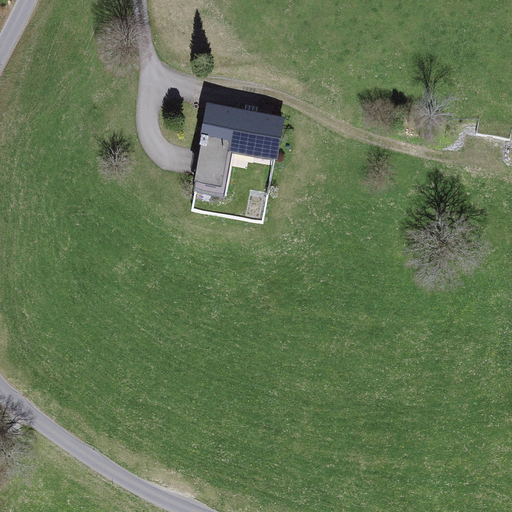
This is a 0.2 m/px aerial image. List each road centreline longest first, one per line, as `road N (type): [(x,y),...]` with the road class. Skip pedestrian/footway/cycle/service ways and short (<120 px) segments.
road 1 (unclassified): [(194,511),(74,446),(0,388)]
road 2 (track): [(159,144),(141,0)]
